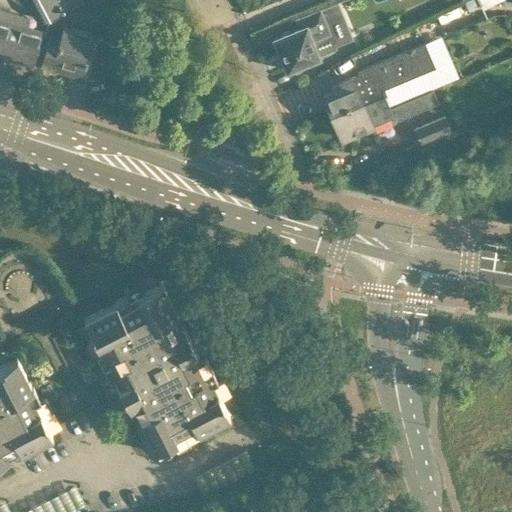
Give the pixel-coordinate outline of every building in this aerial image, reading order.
[(45,19),(80,0),(16,0),(26,6),(36,1),(45,19)] [(287,69),(320,56),(313,39),(330,32),(320,8),(296,18),(299,25),(273,36),(287,69)] [(0,9),(0,51),(32,62),(38,43),(41,31),(27,27),(9,21),(12,13),(0,9)] [(81,76),(87,57),(94,33),(64,24),(61,36),(50,33),(41,64),(81,76)] [(385,94),(386,96),(387,95),(385,88),(436,67),(425,42),(357,70),(359,74),(331,85),(333,90),(323,94),(331,110),(362,97),(364,103),(385,94)] [(362,97),(331,110),(343,137),(395,116),(396,119),(415,112),(433,104),(427,91),(393,105),(389,107),(385,96),(386,96),(385,94),(364,103),(362,97)] [(413,127),(420,142),(452,129),(445,114),(413,127)] [(184,434),(187,439),(201,431),(200,430),(230,415),(213,383),(218,381),(204,354),(199,356),(183,323),(178,326),(173,316),(178,314),(162,283),(130,299),(127,294),(112,302),(113,303),(84,318),(92,333),(101,350),(96,353),(110,379),(114,377),(131,409),(136,407),(141,417),(136,419),(152,450),(167,443),(184,434)] [(0,461),(12,455),(9,451),(19,446),(21,451),(52,435),(53,434),(36,402),(40,400),(33,385),(32,386),(17,357),(0,365),(0,461)] [(214,464),(195,475),(204,491),(223,480),(214,464)] [(37,505),(20,511),(66,511),(87,503),(79,485),(36,503),(37,505)]
